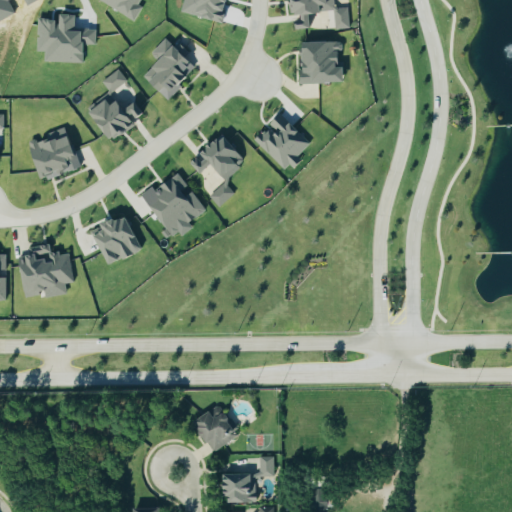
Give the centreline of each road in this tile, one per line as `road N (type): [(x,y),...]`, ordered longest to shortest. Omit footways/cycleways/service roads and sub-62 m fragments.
road 1 (secondary): [(511,341),(0,347)]
road 2 (secondary): [(0,379),(511,374)]
road 3 (residential): [(386,0),(406,108),(377,229),(376,344),(399,376)]
road 4 (residential): [(399,376),(416,343),(413,232),(439,114),(437,60),(420,0)]
road 5 (residential): [(0,215),(73,204),(196,116),(248,57),(257,0)]
